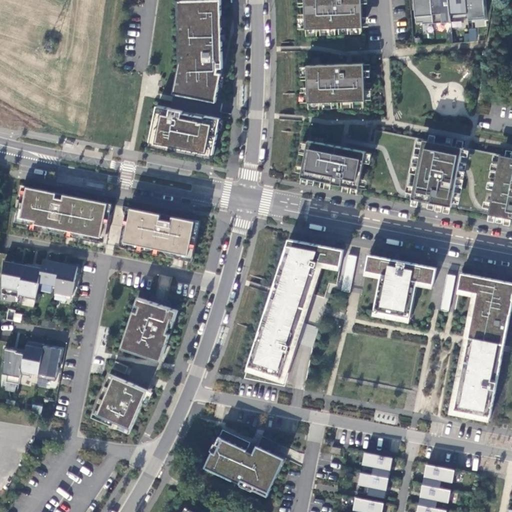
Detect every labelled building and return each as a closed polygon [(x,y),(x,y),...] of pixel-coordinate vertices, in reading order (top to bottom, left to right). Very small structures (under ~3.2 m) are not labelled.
[(221,0),(177,1),(180,65),(173,95),(215,102),(220,74),(216,75),(217,70),(221,70),(221,0)] [(361,0),(305,0),(305,30),(363,29),(361,0)] [(485,19),(483,0),(413,0),(415,23),(422,23),(422,25),(450,22),(450,20),(467,18),(468,21),(485,19)] [(466,41),(476,41),(476,28),(466,28),(466,41)] [(365,64),(309,66),(309,102),(366,101),(365,64)] [(219,119),(157,107),(150,147),(212,157),(219,119)] [(343,146),(308,139),(301,176),(360,187),(367,150),(343,146)] [(464,146),(423,139),(412,194),(411,199),(452,206),(464,146)] [(489,211),(488,214),(511,219),(511,157),(500,155),(489,211)] [(104,204),(23,188),(17,218),(31,221),(31,225),(97,237),(104,204)] [(155,216),(126,210),(119,243),(179,255),(183,256),(190,223),(168,219),(167,224),(154,221),(155,216)] [(256,339),(247,366),(282,376),(298,329),(300,322),(302,316),(307,301),(310,293),(318,267),(315,266),(317,261),(340,266),(343,249),(288,239),(286,248),(290,249),(285,263),(281,262),(275,282),(279,283),(270,312),(266,310),(259,330),(263,332),(260,340),(256,339)] [(342,291),(349,293),(356,256),(348,255),(342,291)] [(436,268),(369,255),(366,271),(381,274),(374,311),(410,318),(417,281),(433,284),(436,268)] [(59,263),(42,259),(41,268),(38,281),(55,284),(59,263)] [(3,261),(1,293),(17,296),(18,293),(23,264),(3,261)] [(54,292),(71,295),(77,266),(59,263),(55,284),(54,292)] [(38,281),(41,268),(23,264),(18,293),(25,294),(24,298),(34,300),(38,281)] [(511,283),(461,273),(458,289),(477,293),(471,322),(467,341),(465,353),(454,410),(490,417),(501,359),(496,358),(502,328),(507,329),(508,322),(504,321),(505,314),(509,314),(511,300),(511,299),(508,299),(509,293),(511,293),(511,283)] [(441,311),(448,312),(455,276),(447,274),(442,302),(443,302),(441,311)] [(166,344),(177,310),(166,307),(160,305),(154,303),(137,297),(120,348),(144,356),(145,352),(162,357),(166,344)] [(14,313),(13,321),(21,322),(21,313),(14,313)] [(38,374),(43,345),(35,344),(34,347),(25,345),(24,352),(20,374),(30,376),(30,372),(38,374)] [(37,377),(55,380),(60,348),(43,345),(38,374),(37,377)] [(3,348),(2,374),(7,374),(6,381),(18,384),(20,374),(24,352),(3,348)] [(160,361),(162,357),(145,352),(144,356),(160,361)] [(111,368),(124,374),(128,366),(114,361),(111,368)] [(97,415),(131,429),(141,403),(147,390),(113,376),(97,415)] [(31,411),(38,413),(40,406),(33,404),(31,411)] [(204,467),(267,496),(285,458),(257,445),(253,452),(247,449),(250,442),(222,429),(204,467)] [(373,466),(372,474),(389,477),(393,457),(365,451),(363,464),(373,466)] [(427,463),(423,484),(440,487),(442,479),(453,482),(455,469),(427,463)] [(386,497),(389,477),(372,474),(361,472),(358,484),(366,485),(364,493),(386,497)] [(440,487),(423,484),(419,504),(436,507),(437,500),(449,502),(451,489),(440,487)] [(364,511),(382,511),(384,502),(356,497),(353,509),(364,511)]
